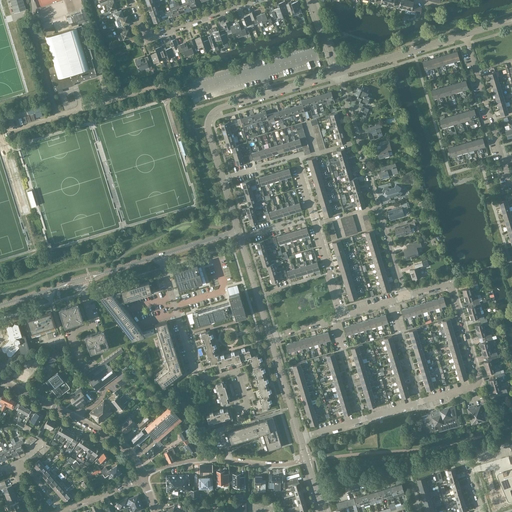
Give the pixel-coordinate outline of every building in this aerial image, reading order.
[(10,0),(14,13),(25,10),(22,0),(10,0)] [(185,12),(191,10),(187,0),(184,0),(185,2),(182,3),(182,5),(185,12)] [(187,0),(191,10),(197,8),(194,0),(191,2),(190,0),(187,0)] [(405,9),(407,0),(405,0),(400,0),(400,3),(397,2),(396,8),(399,9),(399,7),(405,9)] [(411,12),(414,12),(415,6),(412,6),(413,2),(407,0),(405,9),(411,10),(411,12)] [(107,1),(99,3),(100,6),(103,5),(104,7),(105,9),(107,9),(108,12),(109,12),(116,9),(113,2),(108,3),(107,1)] [(149,11),(156,9),(155,5),(160,4),(159,1),(147,5),(149,11)] [(185,12),(182,5),(179,6),(177,1),(175,2),(179,14),(185,12)] [(284,1),(278,3),(279,7),(282,14),(288,12),(289,16),(292,14),(292,13),(288,3),(285,4),(284,1)] [(291,1),(288,2),(288,3),(292,13),(294,12),(295,14),(302,12),(298,1),(291,3),(291,1)] [(173,16),(179,14),(175,2),(172,3),(173,6),(170,7),(173,16)] [(267,19),(258,22),(258,23),(259,27),(263,25),(264,27),(265,27),(272,24),(273,26),(276,25),(275,22),(271,10),(270,7),(267,8),(270,17),(267,19)] [(279,7),(271,10),(275,22),(279,20),(279,17),(283,16),(282,14),(279,7)] [(84,8),(81,9),(82,13),(67,18),(69,24),(77,21),(78,24),(85,22),(85,20),(88,19),(84,8)] [(108,12),(102,14),(103,17),(111,14),(112,17),(114,16),(115,20),(125,17),(123,12),(122,12),(121,13),(121,10),(117,12),(116,9),(109,12),(108,12)] [(157,12),(156,9),(149,11),(151,17),(164,13),(163,11),(162,11),(162,10),(157,12)] [(170,10),(164,13),(151,17),(153,23),(161,20),(161,21),(162,20),(162,18),(167,16),(168,18),(172,17),(170,10)] [(249,14),(243,16),(244,20),(247,28),(254,26),(252,22),(253,22),(255,21),(252,13),(251,12),(250,13),(249,13),(249,14)] [(255,12),(252,13),(255,21),(253,22),(254,25),(258,23),(258,22),(267,19),(265,12),(261,14),(256,16),(255,12)] [(125,17),(115,20),(118,27),(116,28),(117,30),(125,28),(124,25),(129,23),(128,20),(129,19),(128,16),(127,16),(125,17)] [(242,29),(235,31),(235,32),(238,38),(246,34),(246,33),(247,33),(249,32),(247,28),(244,20),(242,21),(241,21),(244,28),(242,29)] [(228,21),(225,21),(226,22),(228,30),(229,34),(235,32),(235,31),(242,29),(239,23),(239,21),(235,23),(236,24),(234,25),(230,26),(228,21)] [(219,34),(221,39),(223,44),(229,42),(226,33),(225,31),(228,30),(226,22),(222,23),(225,29),(220,31),(221,33),(219,34)] [(81,25),(39,38),(41,46),(47,44),(53,66),(47,67),(55,91),(74,85),(75,83),(96,76),(91,59),(92,58),(89,48),(88,49),(81,25)] [(117,30),(114,31),(116,35),(120,33),(121,35),(117,36),(119,41),(130,37),(128,30),(126,30),(125,28),(117,30)] [(214,28),(208,30),(210,35),(213,45),(216,44),(215,41),(218,40),(221,39),(219,34),(218,30),(217,31),(215,28),(214,28)] [(208,39),(202,41),(203,46),(205,50),(211,48),(212,48),(214,47),(213,45),(210,35),(207,36),(208,39)] [(194,38),(191,39),(191,40),(194,48),(197,47),(197,48),(200,47),(203,46),(202,41),(200,37),(197,38),(194,39),(194,38)] [(174,39),(171,40),(172,41),(174,48),(175,48),(175,49),(177,48),(179,52),(182,51),(182,50),(187,48),(185,42),(178,45),(176,39),(174,40),(174,39)] [(187,48),(182,50),(182,51),(184,57),(190,55),(193,54),(193,52),(195,51),(195,50),(194,48),(191,40),(189,41),(191,47),(187,48)] [(171,47),(165,49),(168,58),(174,56),(172,49),(174,48),(172,41),(169,42),(171,47)] [(160,47),(154,49),(156,53),(158,59),(165,57),(165,59),(168,58),(165,49),(164,48),(162,49),(161,46),(160,47)] [(457,51),(451,53),(453,61),(459,60),(457,51)] [(150,54),(147,55),(149,60),(151,66),(153,65),(153,64),(156,63),(159,62),(158,59),(156,53),(152,54),(150,55),(150,54)] [(451,53),(445,55),(447,63),(453,61),(451,53)] [(442,65),(447,63),(445,55),(439,56),(442,65)] [(439,56),(434,58),(436,66),(442,65),(439,56)] [(142,58),(134,61),(137,68),(139,67),(140,71),(147,68),(148,68),(149,70),(152,69),(151,66),(149,60),(145,61),(145,60),(144,60),(142,60),(142,58)] [(434,58),(428,60),(430,68),(436,66),(434,58)] [(424,70),(430,68),(428,60),(422,62),(424,70)] [(488,74),(490,80),(497,78),(497,76),(495,72),(488,74)] [(490,80),(492,86),(499,84),(499,83),(498,79),(502,77),(501,75),(497,76),(497,78),(490,80)] [(465,80),(459,82),(462,90),(468,89),(465,80)] [(492,86),(494,92),(501,90),(500,88),(499,85),(503,84),(503,81),(499,83),(499,84),(492,86)] [(459,82),(454,84),(456,92),(462,90),(459,82)] [(450,94),(456,92),(454,84),(448,85),(450,94)] [(445,95),(450,94),(448,85),(442,87),(445,95)] [(356,100),(371,94),(368,92),(369,89),(362,86),(361,89),(357,88),(354,95),(357,96),(356,100)] [(442,87),(436,89),(439,97),(445,95),(442,87)] [(494,92),(495,98),(503,95),(502,95),(501,91),(505,89),(505,87),(500,88),(501,90),(494,92)] [(433,99),(439,97),(436,89),(430,90),(433,99)] [(325,93),(328,104),(331,104),(330,99),(333,98),(331,91),(325,93)] [(325,105),(328,104),(325,93),(319,95),(321,102),(321,103),(324,102),(325,105)] [(495,98),(497,104),(504,101),(504,100),(503,97),(507,96),(506,93),(502,95),(503,95),(495,98)] [(370,97),(371,94),(356,100),(358,101),(359,102),(357,105),(361,106),(358,113),(362,115),(362,116),(365,117),(365,116),(367,117),(368,115),(366,114),(369,108),(365,107),(362,106),(362,105),(363,103),(366,104),(368,101),(371,102),(373,98),(370,97)] [(313,96),(316,108),(319,107),(318,103),(321,102),(319,95),(313,96)] [(314,109),(316,108),(313,96),(307,98),(309,105),(309,107),(313,106),(314,109)] [(301,100),(304,111),(307,111),(305,106),(309,105),(307,98),(301,100)] [(497,104),(499,109),(506,107),(506,106),(505,103),(509,101),(508,99),(504,100),(504,101),(497,104)] [(302,104),(296,105),(298,113),(301,112),(302,116),(305,115),(304,111),(301,100),(300,100),(302,104)] [(290,107),(293,119),(296,118),(295,114),(298,113),(296,105),(290,107)] [(510,105),(506,106),(506,107),(499,109),(501,116),(508,113),(507,109),(511,108),(510,105)] [(285,109),(284,109),(286,118),(289,117),(290,120),(293,119),(290,107),(288,108),(288,107),(287,107),(285,107),(284,108),(285,109)] [(284,109),(278,111),(281,123),(284,122),(283,119),(286,118),(284,109)] [(474,109),(468,111),(470,119),(476,117),(474,109)] [(267,127),(269,126),(265,111),(259,112),(261,121),(265,120),(267,127)] [(271,121),(274,120),(272,113),(266,114),(265,111),(269,126),(272,125),(271,121)] [(272,113),(274,120),(277,119),(279,123),(281,123),(278,111),(272,113)] [(468,111),(462,112),(465,121),(470,119),(468,111)] [(258,122),(261,121),(259,112),(253,114),(256,126),(257,129),(258,129),(259,126),(258,122)] [(330,121),(331,120),(338,118),(337,112),(325,115),(326,118),(329,117),(330,121)] [(462,112),(456,114),(459,122),(465,121),(462,112)] [(247,116),(249,125),(253,124),(253,127),(256,126),(253,114),(247,116)] [(453,124),(459,122),(456,114),(451,116),(453,124)] [(246,126),(249,125),(247,116),(241,118),(244,130),(247,129),(246,126)] [(451,116),(445,117),(447,126),(453,124),(451,116)] [(441,127),(447,126),(445,117),(439,119),(441,127)] [(328,125),(329,127),(340,124),(338,118),(331,120),(332,123),(328,125)] [(220,124),(222,130),(233,127),(232,124),(229,125),(228,121),(220,124)] [(334,129),(335,132),(342,130),(340,124),(329,127),(329,130),(334,129)] [(380,128),(382,127),(381,124),(364,129),(365,132),(367,132),(370,140),(374,139),(372,135),(376,133),(377,137),(382,135),(380,128)] [(233,127),(222,130),(223,136),(231,134),(230,131),(234,129),(233,127)] [(342,130),(335,132),(330,133),(332,139),(344,136),(342,130)] [(284,133),(285,135),(289,149),(295,147),(292,136),(291,136),(292,140),(288,141),(287,138),(288,138),(286,132),(284,133)] [(223,136),(225,142),(237,138),(236,136),(234,136),(233,133),(231,134),(223,136)] [(281,139),(280,139),(283,151),(289,149),(285,135),(283,136),(284,139),(285,139),(286,142),(282,143),(281,139)] [(293,135),(292,136),(295,147),(301,145),(301,143),(300,140),(299,138),(294,139),(293,135)] [(346,142),(344,136),(332,139),(332,140),(333,142),(338,141),(339,144),(346,142)] [(178,139),(183,155),(188,154),(183,137),(178,139)] [(237,138),(225,142),(227,148),(234,146),(233,143),(238,141),(237,138)] [(482,138),(476,139),(479,148),(485,146),(482,138)] [(275,141),(274,141),(277,153),(283,151),(280,139),(279,140),(280,144),(276,145),(275,141)] [(476,139),(471,141),(473,149),(479,148),(476,139)] [(269,142),(268,143),(271,154),(277,153),(274,141),(273,141),(274,145),(270,146),(269,142)] [(471,141),(465,143),(467,151),(473,149),(471,141)] [(263,144),(262,145),(265,156),(271,154),(268,143),(267,143),(268,147),(265,148),(263,144)] [(388,151),(391,150),(389,143),(376,147),(379,159),(389,156),(388,151)] [(465,143),(459,145),(462,153),(467,151),(465,143)] [(238,145),(234,146),(227,148),(231,147),(232,153),(244,149),(243,147),(239,148),(238,145)] [(260,158),(265,156),(262,145),(261,145),(262,149),(259,150),(257,146),(256,147),(260,158)] [(459,145),(453,146),(456,155),(462,153),(459,145)] [(450,156),(456,155),(453,146),(447,148),(450,156)] [(253,160),(260,158),(256,147),(255,147),(256,151),(251,152),(253,160)] [(338,156),(345,154),(344,148),(332,151),(333,154),(337,153),(338,156)] [(244,149),(232,153),(234,159),(241,157),(240,154),(245,152),(244,149)] [(335,161),(336,163),(347,160),(345,154),(338,156),(339,159),(335,161)] [(246,155),(241,157),(234,159),(236,165),(243,163),(242,160),(247,158),(246,156),(246,155)] [(307,159),(309,165),(317,162),(315,156),(307,159)] [(342,168),(351,165),(350,162),(349,162),(348,162),(347,160),(336,163),(336,166),(341,165),(342,168)] [(309,165),(310,171),(319,168),(317,162),(309,165)] [(388,175),(398,172),(395,163),(380,167),(381,171),(378,172),(380,180),(389,177),(388,175)] [(351,165),(342,168),(343,171),(338,173),(339,175),(351,172),(350,170),(351,169),(352,169),(351,165)] [(289,168),(283,170),(286,181),(287,181),(286,177),(291,176),(289,168)] [(319,168),(310,171),(312,176),(320,174),(319,168)] [(285,182),(286,181),(283,170),(277,172),(280,183),(281,183),(280,179),(284,178),(285,182)] [(279,183),(280,183),(277,172),(271,174),(274,185),(276,185),(274,181),(278,180),(279,183)] [(352,174),(351,172),(339,175),(340,178),(344,177),(345,180),(354,177),(353,174),(352,174)] [(273,185),(274,185),(271,174),(265,175),(268,187),(269,186),(268,182),(272,181),(273,185)] [(322,180),(320,174),(312,176),(314,182),(322,180)] [(267,187),(268,187),(265,175),(258,177),(261,185),(266,183),(267,187)] [(354,177),(345,180),(347,187),(350,186),(358,183),(356,177),(354,177)] [(241,182),(243,188),(250,186),(249,183),(254,181),(253,179),(241,182)] [(324,185),(322,180),(314,182),(316,188),(324,185)] [(358,183),(350,186),(351,189),(347,190),(348,192),(360,189),(358,183)] [(386,189),(383,195),(388,198),(397,196),(399,197),(404,189),(396,184),(394,187),(390,188),(389,191),(386,189)] [(316,188),(317,194),(326,191),(324,185),(316,188)] [(251,189),(250,186),(243,188),(245,194),(256,191),(256,188),(251,189)] [(362,195),(360,189),(348,192),(349,195),(352,194),(353,197),(362,195)] [(257,194),(256,191),(245,194),(247,200),(256,198),(255,194),(257,194)] [(317,194),(319,200),(327,197),(326,191),(317,194)] [(363,201),(362,195),(353,197),(354,201),(351,202),(352,204),(363,201)] [(319,200),(321,205),(329,203),(327,197),(319,200)] [(257,201),(256,198),(247,200),(248,206),(245,207),(256,204),(259,203),(260,203),(259,200),(257,201)] [(289,214),(295,212),(292,200),(291,201),(292,204),(288,206),(287,202),(286,202),(289,214)] [(293,200),(292,200),(295,212),(301,210),(299,202),(294,204),(293,200)] [(499,202),(501,208),(508,206),(509,207),(511,206),(511,204),(508,205),(507,200),(499,202)] [(363,201),(352,204),(353,207),(357,206),(358,209),(365,207),(363,201)] [(283,215),(289,214),(286,202),(285,202),(286,206),(282,207),(281,203),(280,204),(283,215)] [(395,209),(388,211),(388,213),(389,217),(390,217),(391,220),(404,215),(404,214),(409,213),(407,207),(409,207),(408,202),(400,204),(401,208),(395,210),(395,209)] [(329,203),(321,205),(323,211),(331,209),(329,203)] [(256,204),(245,207),(247,213),(254,211),(253,208),(257,207),(256,204)] [(275,205),(274,206),(277,217),(283,215),(280,204),(279,204),(280,208),(276,209),(275,205)] [(271,219),(277,217),(274,206),(273,206),(274,210),(269,211),(271,219)] [(510,212),(510,213),(511,212),(511,210),(510,211),(509,207),(508,206),(501,208),(503,214),(510,212)] [(333,215),(331,209),(323,211),(324,217),(333,215)] [(247,213),(248,219),(260,216),(262,215),(261,212),(256,214),(255,211),(254,211),(247,213)] [(511,216),(511,217),(510,213),(510,212),(503,214),(504,220),(511,218),(511,216)] [(261,218),(260,216),(248,219),(250,225),(257,223),(256,220),(261,218)] [(410,229),(416,227),(414,222),(395,228),(398,237),(411,233),(410,229)] [(306,227),(300,229),(304,240),(305,240),(304,236),(309,235),(306,227)] [(303,241),(304,240),(300,229),(294,231),(298,242),(299,242),(298,238),(302,237),(303,241)] [(373,230),(367,232),(365,233),(366,237),(362,239),(362,240),(374,236),(373,230)] [(297,242),(298,242),(294,231),(288,232),(293,247),(295,246),(294,243),(293,243),(292,239),(296,238),(297,242)] [(291,248),(293,247),(288,232),(283,234),(286,246),(287,249),(289,248),(288,245),(287,245),(286,241),(290,240),(291,244),(290,245),(291,248)] [(285,246),(286,246),(283,234),(276,236),(279,244),(284,242),(285,246)] [(364,244),(364,246),(376,242),(374,236),(362,240),(363,241),(367,240),(368,243),(364,244)] [(255,242),(257,249),(264,246),(263,243),(268,242),(267,239),(255,242)] [(332,242),(334,248),(342,246),(340,240),(332,242)] [(376,242),(364,246),(364,247),(369,245),(370,249),(366,250),(366,252),(378,248),(376,242)] [(417,248),(422,247),(420,242),(411,244),(412,247),(404,250),(407,260),(419,256),(417,248)] [(264,246),(257,249),(259,255),(271,251),(270,248),(265,250),(264,246)] [(342,246),(334,248),(335,254),(344,252),(342,246)] [(367,256),(368,258),(380,254),(378,248),(366,252),(366,253),(370,251),(371,255),(367,256)] [(275,250),(271,251),(259,255),(261,260),(269,258),(269,255),(276,252),(275,250)] [(335,254),(337,260),(345,257),(344,252),(335,254)] [(369,262),(370,264),(381,260),(380,254),(368,258),(368,259),(372,257),(373,261),(369,262)] [(309,257),(310,259),(313,271),(319,269),(317,262),(312,263),(311,259),(312,259),(311,256),(309,257)] [(337,260),(339,265),(347,263),(345,257),(337,260)] [(270,261),(269,258),(261,260),(263,266),(278,261),(277,259),(270,261)] [(305,261),(304,261),(307,273),(313,271),(310,259),(309,260),(310,264),(306,265),(305,261)] [(266,265),(268,271),(275,269),(274,266),(279,264),(278,263),(282,262),(282,260),(278,261),(263,266),(266,265)] [(381,260),(370,264),(370,265),(374,263),(375,267),(371,268),(371,269),(383,266),(381,260)] [(422,263),(414,265),(415,268),(409,270),(412,280),(422,277),(419,268),(429,265),(427,260),(422,262),(422,263)] [(299,262),(298,263),(301,274),(307,273),(304,261),(303,261),(304,265),(300,267),(299,262)] [(293,264),(292,265),(295,276),(301,274),(298,263),(297,263),(298,267),(294,268),(293,264)] [(339,265),(341,271),(349,269),(347,263),(339,265)] [(198,267),(197,264),(174,271),(179,289),(196,284),(197,286),(206,284),(202,270),(199,271),(198,267)] [(289,278),(295,276),(292,265),(291,265),(292,269),(287,271),(289,278)] [(385,272),(383,266),(371,269),(372,271),(376,269),(377,273),(373,274),(373,275),(385,272)] [(275,269),(268,271),(270,277),(286,272),(285,270),(281,271),(276,272),(275,269)] [(349,269),(341,271),(342,277),(350,274),(349,269)] [(287,278),(286,272),(270,277),(272,283),(279,281),(278,278),(282,276),(283,278),(284,277),(285,279),(287,278)] [(385,272),(373,275),(373,277),(377,275),(379,279),(374,280),(375,281),(387,278),(385,272)] [(352,280),(350,274),(342,277),(344,283),(352,280)] [(388,284),(387,278),(375,281),(375,283),(379,281),(380,285),(376,286),(377,287),(388,284)] [(344,283),(346,288),(354,286),(352,280),(344,283)] [(124,301),(131,299),(138,297),(145,295),(152,293),(151,289),(149,281),(142,283),(135,285),(127,288),(120,290),(116,291),(118,294),(122,293),(124,302),(125,302),(124,301)] [(462,290),(463,296),(474,293),(473,289),(475,288),(473,283),(467,285),(468,288),(462,290)] [(390,290),(388,284),(377,287),(377,289),(381,287),(382,290),(380,290),(381,293),(390,290)] [(237,285),(227,288),(229,295),(230,299),(236,318),(246,315),(239,292),(237,285)] [(354,286),(346,288),(347,294),(355,292),(354,286)] [(144,335),(140,330),(135,324),(130,318),(126,311),(121,305),(120,305),(116,299),(111,292),(102,295),(102,296),(104,302),(103,302),(104,303),(107,302),(108,308),(109,309),(111,308),(113,314),(113,315),(114,315),(116,314),(118,320),(117,321),(118,321),(121,320),(122,327),(123,328),(123,327),(125,327),(127,333),(127,334),(128,333),(130,333),(132,339),(131,339),(132,340),(146,335),(145,335),(144,335)] [(357,298),(355,292),(347,294),(349,300),(357,298)] [(472,300),(472,303),(479,301),(477,295),(475,296),(474,293),(463,296),(465,302),(472,300)] [(443,298),(437,299),(441,311),(442,311),(441,307),(446,305),(443,298)] [(440,312),(441,311),(437,299),(431,301),(435,313),(436,313),(435,309),(439,308),(440,312)] [(434,314),(435,313),(431,301),(425,303),(429,315),(430,315),(429,310),(432,309),(434,314)] [(480,307),(479,301),(472,303),(473,306),(467,308),(469,314),(480,311),(479,307),(480,307)] [(83,321),(80,312),(78,303),(60,309),(65,326),(83,321)] [(425,303),(419,305),(423,317),(424,316),(423,312),(427,311),(428,315),(429,315),(425,303)] [(224,305),(193,314),(193,313),(187,314),(190,324),(195,322),(196,325),(227,315),(231,314),(227,304),(224,305)] [(422,317),(423,317),(419,305),(413,306),(417,319),(418,318),(417,314),(421,313),(422,317)] [(413,306),(407,308),(411,320),(412,320),(411,316),(415,314),(416,319),(417,319),(413,306)] [(410,321),(411,320),(407,308),(401,310),(404,318),(409,316),(410,321)] [(481,314),(480,311),(469,314),(471,320),(477,318),(478,321),(479,321),(484,319),(482,314),(481,314)] [(40,313),(38,314),(37,314),(37,316),(27,319),(31,332),(35,331),(36,333),(48,330),(51,328),(50,326),(55,325),(51,312),(40,315),(40,313)] [(385,315),(379,317),(383,328),(384,328),(383,324),(388,323),(385,315)] [(382,329),(383,328),(379,317),(373,318),(377,330),(378,330),(377,326),(381,325),(382,329)] [(373,318),(367,320),(371,332),(372,332),(371,327),(375,326),(376,331),(377,330),(373,318)] [(439,328),(439,329),(451,325),(450,319),(442,321),(442,320),(437,322),(438,324),(442,323),(443,327),(439,328)] [(474,326),(476,332),(484,329),(483,326),(488,324),(486,319),(484,319),(479,321),(480,324),(474,326)] [(367,320),(361,322),(365,334),(366,333),(365,329),(369,328),(370,332),(371,332),(367,320)] [(167,384),(172,380),(182,372),(179,361),(177,354),(175,348),(173,341),(171,335),(169,331),(169,328),(167,321),(155,324),(157,331),(159,338),(157,339),(159,345),(161,352),(163,359),(165,365),(165,367),(163,368),(158,372),(153,376),(162,387),(167,384)] [(361,322),(355,323),(359,336),(360,335),(359,331),(363,330),(364,334),(365,334),(361,322)] [(355,323),(350,325),(353,337),(354,337),(353,333),(357,332),(358,336),(359,336),(355,323)] [(352,338),(353,337),(350,325),(343,327),(346,335),(351,333),(352,338)] [(441,334),(441,335),(453,331),(451,325),(439,329),(440,330),(444,329),(445,333),(441,334)] [(0,362),(7,360),(6,360),(8,359),(8,360),(16,357),(6,326),(0,328),(0,362)] [(409,331),(410,337),(422,334),(422,333),(418,334),(417,331),(421,330),(420,327),(415,328),(416,329),(409,331)] [(485,333),(484,329),(476,332),(478,338),(479,337),(479,340),(491,337),(490,331),(485,333)] [(109,348),(103,330),(97,332),(92,334),(85,336),(88,345),(91,353),(97,351),(102,350),(109,348)] [(202,338),(203,343),(212,341),(211,337),(212,337),(212,336),(213,335),(212,335),(212,334),(211,333),(210,334),(209,330),(206,331),(204,331),(202,332),(201,332),(200,332),(200,333),(202,338)] [(443,340),(443,341),(455,337),(453,331),(441,335),(441,336),(446,335),(447,339),(443,340)] [(328,332),(322,334),(325,346),(327,345),(325,341),(330,340),(328,332)] [(322,334),(316,335),(319,347),(320,347),(319,343),(323,342),(324,346),(325,346),(322,334)] [(410,337),(412,343),(424,340),(423,339),(419,340),(418,336),(422,335),(422,334),(410,337)] [(316,335),(310,337),(313,349),(314,349),(313,344),(317,343),(318,348),(319,347),(316,335)] [(381,345),(381,346),(393,342),(391,336),(384,339),(384,338),(379,339),(380,341),(384,340),(385,344),(381,345)] [(310,337),(304,339),(307,351),(309,350),(307,346),(311,345),(312,349),(313,349),(310,337)] [(444,346),(445,347),(457,343),(455,337),(443,341),(443,342),(448,341),(449,344),(444,346)] [(480,350),(492,346),(493,346),(492,343),(493,342),(491,337),(479,340),(480,343),(479,343),(479,344),(478,344),(479,347),(480,347),(480,350)] [(304,339),(298,341),(301,353),(303,352),(301,348),(305,347),(306,351),(307,351),(304,339)] [(424,340),(412,343),(414,349),(425,346),(425,345),(421,346),(420,342),(424,341),(424,340)] [(205,348),(206,354),(215,351),(214,347),(215,347),(216,346),(216,345),(214,344),(213,344),(212,341),(203,343),(205,348)] [(300,353),(301,353),(298,341),(292,342),(295,354),(297,354),(295,350),(299,349),(300,353)] [(294,355),(295,354),(292,342),(286,344),(288,352),(293,350),(294,355)] [(383,351),(383,352),(395,348),(393,342),(381,346),(382,347),(386,346),(387,350),(383,351)] [(446,352),(446,353),(458,349),(457,343),(445,347),(445,348),(449,347),(451,350),(446,352)] [(350,348),(352,354),(364,351),(364,350),(360,351),(359,348),(363,346),(362,344),(358,345),(358,346),(350,348)] [(414,349),(416,355),(427,352),(427,351),(423,352),(422,349),(426,347),(425,346),(414,349)] [(489,354),(490,357),(495,355),(497,355),(495,349),(493,350),(492,346),(480,350),(481,352),(482,355),(482,356),(483,355),(483,356),(489,354)] [(246,358),(249,357),(251,356),(250,355),(250,353),(249,352),(249,350),(248,348),(245,349),(244,348),(243,347),(242,347),(242,348),(241,349),(241,350),(238,351),(240,360),(246,358)] [(147,360),(148,358),(150,357),(147,348),(141,353),(147,360)] [(385,357),(385,358),(396,354),(395,348),(383,352),(384,353),(388,352),(389,356),(385,357)] [(460,355),(458,349),(446,353),(447,354),(451,353),(452,356),(448,358),(448,359),(460,355)] [(231,353),(227,354),(230,363),(235,361),(240,360),(238,351),(234,352),(234,351),(233,350),(232,351),(231,351),(231,352),(231,353)] [(214,362),(218,361),(217,357),(219,356),(218,355),(218,354),(216,355),(215,351),(206,354),(208,359),(209,364),(210,364),(212,363),(214,362)] [(352,354),(354,360),(366,357),(365,356),(361,357),(360,354),(364,352),(364,351),(352,354)] [(427,352),(416,355),(417,361),(429,358),(429,357),(425,358),(424,354),(428,353),(427,352)] [(324,362),(324,363),(335,359),(333,353),(326,356),(326,355),(322,356),(322,358),(326,357),(327,361),(324,362)] [(220,366),(225,364),(230,363),(227,354),(224,355),(223,354),(222,354),(221,354),(220,355),(221,356),(219,356),(217,357),(218,361),(219,364),(219,365),(220,366)] [(254,355),(251,356),(249,357),(251,362),(252,367),(261,365),(260,361),(261,361),(261,359),(261,358),(260,358),(259,358),(258,354),(257,354),(254,355)] [(387,363),(387,364),(398,360),(396,354),(385,358),(385,359),(390,358),(391,362),(387,363)] [(450,364),(450,365),(462,361),(460,355),(448,359),(449,360),(453,359),(454,362),(450,364)] [(483,362),(485,368),(493,366),(492,362),(497,360),(495,355),(490,357),(488,357),(489,360),(483,362)] [(47,364),(52,366),(56,359),(51,356),(47,364)] [(29,367),(33,359),(27,357),(23,365),(29,367)] [(354,360),(356,366),(367,363),(367,362),(363,363),(362,360),(366,358),(366,357),(354,360)] [(429,359),(429,358),(417,361),(419,367),(431,364),(430,363),(427,364),(425,360),(429,359)] [(325,368),(326,369),(337,365),(335,359),(324,363),(324,364),(328,363),(329,367),(325,368)] [(388,369),(389,370),(400,366),(398,360),(387,364),(387,365),(391,364),(392,368),(388,369)] [(292,366),(294,372),(306,368),(306,367),(301,369),(300,365),(305,364),(304,361),(299,363),(292,366)] [(451,370),(452,371),(464,367),(462,361),(450,365),(450,366),(455,365),(456,368),(451,370)] [(356,366),(358,372),(369,369),(369,368),(365,369),(364,366),(368,364),(367,363),(356,366)] [(431,364),(419,367),(421,373),(432,370),(432,369),(428,370),(427,366),(431,365),(431,364)] [(97,390),(117,375),(109,365),(89,380),(92,384),(97,390)] [(254,372),(255,378),(264,375),(263,372),(264,371),(265,370),(264,369),(263,368),(262,368),(261,365),(252,367),(254,372)] [(327,374),(327,375),(339,371),(337,365),(326,369),(326,370),(330,369),(331,373),(327,374)] [(496,365),(493,366),(485,368),(487,374),(493,372),(494,375),(500,373),(499,368),(497,368),(496,365)] [(402,372),(400,366),(389,370),(389,371),(393,370),(394,374),(390,375),(390,376),(402,372)] [(465,373),(464,367),(452,371),(452,372),(456,371),(457,374),(453,376),(465,373)] [(294,372),(296,378),(308,374),(307,373),(303,374),(302,371),(306,369),(306,368),(294,372)] [(369,369),(358,372),(359,378),(371,375),(371,374),(367,375),(366,371),(370,370),(369,369)] [(433,371),(432,370),(421,373),(423,379),(434,376),(434,375),(430,376),(429,372),(433,371)] [(329,380),(329,381),(341,377),(339,371),(327,375),(328,376),(332,375),(333,379),(329,380)] [(45,381),(54,393),(58,397),(69,388),(57,372),(45,381)] [(403,378),(402,372),(390,376),(391,377),(395,376),(396,380),(392,381),(392,382),(403,378)] [(467,379),(465,373),(453,376),(454,378),(458,377),(459,381),(467,379)] [(502,379),(500,373),(494,375),(494,378),(488,380),(487,381),(488,384),(489,384),(489,386),(501,383),(500,379),(502,379)] [(308,374),(296,378),(297,384),(309,380),(309,379),(305,380),(304,376),(308,375),(308,374)] [(268,380),(267,380),(267,379),(266,379),(265,379),(264,375),(255,378),(257,383),(259,388),(267,386),(266,382),(267,382),(268,380)] [(359,378),(361,384),(373,381),(373,380),(369,381),(367,377),(371,376),(371,375),(359,378)] [(423,379),(424,385),(436,382),(435,377),(437,376),(437,375),(434,376),(423,379)] [(331,386),(331,387),(342,383),(341,377),(329,381),(329,382),(333,381),(334,385),(331,386)] [(405,384),(403,378),(392,382),(392,383),(396,382),(398,385),(394,387),(405,384)] [(297,384),(299,389),(311,386),(311,385),(307,386),(306,383),(310,381),(309,380),(297,384)] [(216,390),(217,394),(226,391),(224,386),(222,381),(214,383),(215,387),(214,387),(213,388),(213,389),(214,390),(215,391),(216,390)] [(361,384),(363,390),(375,387),(374,386),(370,387),(369,383),(373,382),(373,381),(361,384)] [(437,381),(436,382),(424,385),(426,391),(434,389),(432,384),(436,383),(438,382),(437,381)] [(344,389),(342,383),(331,387),(331,388),(335,387),(336,391),(332,392),(332,393),(344,389)] [(502,386),(501,383),(489,386),(490,388),(490,389),(491,392),(492,392),(497,390),(500,399),(508,396),(507,394),(506,389),(505,389),(504,386),(502,386)] [(395,393),(396,393),(407,390),(405,384),(394,387),(394,389),(398,388),(399,391),(395,393)] [(268,389),(267,386),(259,388),(260,393),(262,398),(264,398),(265,398),(267,397),(270,396),(269,392),(270,392),(271,391),(271,390),(270,390),(269,389),(268,389)] [(299,389),(301,395),(313,392),(313,391),(308,392),(307,388),(311,387),(311,386),(299,389)] [(74,395),(71,398),(76,405),(78,404),(80,407),(85,403),(89,400),(84,393),(80,387),(73,393),(74,395)] [(375,387),(363,390),(365,396),(376,393),(376,392),(372,393),(371,389),(375,388),(375,387)] [(334,398),(334,399),(346,395),(344,389),(332,393),(333,394),(337,393),(338,397),(334,398)] [(409,396),(407,390),(396,393),(396,395),(400,394),(401,398),(409,396)] [(227,396),(226,391),(217,394),(218,398),(217,398),(216,399),(216,400),(217,400),(218,401),(219,400),(220,404),(229,402),(227,396)] [(313,392),(301,395),(303,401),(315,398),(314,397),(310,398),(309,394),(313,393),(313,392)] [(377,394),(376,393),(365,396),(367,402),(378,399),(378,398),(374,399),(373,395),(377,394)] [(0,403),(3,405),(2,407),(5,408),(6,406),(5,405),(5,403),(8,397),(7,396),(2,394),(2,395),(0,394),(0,403)] [(336,405),(348,401),(346,395),(334,399),(335,400),(339,399),(340,402),(336,403),(336,405)] [(119,411),(126,406),(118,396),(112,401),(119,411)] [(5,403),(5,405),(6,406),(13,409),(16,401),(14,400),(8,397),(5,403)] [(271,402),(271,401),(270,400),(268,400),(267,397),(265,398),(264,398),(262,398),(259,399),(260,405),(262,410),(263,409),(265,409),(267,408),(270,407),(269,403),(270,403),(271,402)] [(315,399),(315,398),(303,401),(304,407),(316,404),(316,403),(312,404),(311,400),(315,399)] [(379,400),(378,399),(367,402),(368,408),(376,406),(375,401),(379,400)] [(89,412),(89,413),(98,423),(111,412),(109,409),(110,408),(103,400),(89,412)] [(338,410),(349,407),(348,401),(336,405),(336,406),(340,405),(342,408),(338,410)] [(14,408),(19,411),(22,413),(25,406),(20,403),(19,404),(17,403),(14,408)] [(317,405),(316,404),(304,407),(306,413),(318,410),(318,409),(314,410),(312,406),(317,405)] [(22,413),(25,414),(28,416),(31,409),(25,406),(22,413)] [(458,418),(458,419),(457,419),(455,406),(440,411),(439,410),(436,410),(437,413),(431,415),(431,414),(421,417),(426,433),(434,431),(435,429),(434,426),(437,425),(439,431),(461,425),(458,417),(458,418)] [(471,424),(484,420),(480,406),(477,407),(477,406),(467,409),(471,424)] [(170,407),(145,428),(157,442),(181,420),(170,407)] [(351,413),(349,407),(338,410),(338,412),(342,411),(344,415),(351,413)] [(220,411),(216,412),(219,420),(224,419),(229,417),(228,416),(228,414),(227,412),(227,411),(226,409),(223,410),(222,409),(221,408),(220,408),(219,410),(220,411)] [(319,411),(318,410),(306,413),(308,419),(320,416),(320,415),(315,416),(314,412),(319,411)] [(219,420),(216,412),(212,413),(212,412),(211,411),(210,411),(210,412),(209,412),(209,414),(206,415),(208,424),(214,422),(219,420)] [(35,412),(30,421),(38,425),(43,416),(35,412)] [(268,450),(282,446),(273,416),(258,421),(259,423),(227,433),(230,444),(262,434),(268,450)] [(320,417),(320,416),(308,419),(310,425),(318,423),(316,418),(320,417)] [(125,433),(135,424),(129,417),(119,426),(125,433)] [(52,429),(56,423),(48,419),(44,426),(47,428),(47,426),(52,429)] [(25,424),(22,429),(28,432),(31,427),(25,424)] [(60,434),(62,435),(65,429),(61,426),(53,439),(56,440),(56,439),(57,439),(60,434)] [(184,430),(179,434),(183,441),(192,435),(191,432),(189,428),(185,430),(186,431),(185,431),(184,430)] [(65,429),(62,435),(58,441),(61,442),(64,436),(67,437),(70,432),(65,429)] [(131,439),(136,444),(141,439),(141,438),(145,435),(142,431),(137,435),(137,434),(131,439)] [(68,445),(71,440),(75,434),(70,432),(67,437),(69,439),(66,444),(68,445)] [(75,434),(71,440),(74,442),(72,445),(74,446),(80,437),(75,434)] [(80,446),(82,447),(86,441),(82,438),(75,449),(77,451),(80,446)] [(24,451),(23,450),(21,444),(24,442),(23,439),(15,442),(16,444),(14,444),(18,454),(24,451)] [(187,439),(183,442),(191,453),(195,451),(187,439)] [(9,446),(10,448),(13,456),(18,454),(14,444),(16,444),(14,440),(13,441),(12,441),(13,445),(9,446)] [(85,449),(87,450),(91,444),(86,441),(82,447),(79,452),(82,453),(85,449)] [(91,444),(87,450),(89,451),(87,455),(89,456),(95,447),(91,444)] [(155,444),(144,453),(149,459),(160,449),(155,444)] [(100,450),(95,447),(89,456),(91,458),(90,460),(92,461),(100,450)] [(174,461),(171,456),(175,454),(173,450),(172,447),(168,449),(165,450),(166,452),(164,453),(169,463),(174,461)] [(3,448),(7,458),(13,456),(10,448),(7,449),(6,448),(5,448),(3,448)] [(95,460),(98,463),(100,461),(103,463),(109,458),(104,453),(98,459),(97,458),(95,460)] [(37,469),(43,464),(39,459),(33,464),(37,469)] [(75,459),(70,464),(73,467),(78,462),(75,459)] [(37,469),(41,474),(49,467),(45,462),(43,464),(37,469)] [(113,477),(121,471),(117,465),(113,467),(113,466),(108,470),(105,467),(100,470),(105,477),(111,473),(113,477)] [(49,467),(41,474),(45,478),(53,471),(51,470),(49,467)] [(449,476),(456,474),(454,468),(447,470),(449,476)] [(497,475),(498,476),(507,500),(508,500),(508,501),(509,501),(510,501),(511,500),(511,469),(499,474),(498,474),(498,475),(497,475)] [(54,473),(53,471),(45,478),(49,483),(58,475),(55,472),(54,473)] [(216,471),(217,484),(221,484),(222,485),(229,485),(228,474),(224,474),(224,471),(216,471)] [(90,476),(88,477),(94,486),(99,483),(93,473),(90,476)] [(177,475),(178,491),(189,490),(189,479),(188,479),(188,474),(177,475)] [(245,488),(244,477),(241,477),(240,474),(232,474),(233,486),(238,486),(238,488),(245,488)] [(458,480),(456,474),(449,476),(450,480),(446,481),(447,483),(458,480)] [(61,479),(58,475),(49,483),(53,487),(60,480),(61,480),(60,479),(61,479)] [(178,491),(177,475),(166,475),(166,491),(167,491),(178,491)] [(210,486),(210,476),(198,476),(199,487),(210,486)] [(265,480),(262,480),(262,476),(255,476),(255,484),(259,484),(259,492),(265,492),(265,480)] [(416,479),(418,485),(426,483),(424,477),(416,479)] [(53,487),(57,492),(64,485),(60,480),(53,487)] [(85,489),(90,486),(86,480),(81,483),(85,489)] [(293,487),(294,490),(301,488),(299,482),(294,484),(293,480),(286,482),(288,488),(293,487)] [(459,486),(458,480),(447,483),(447,486),(451,485),(452,488),(459,486)] [(426,483),(418,485),(420,491),(428,489),(426,483)] [(3,495),(5,494),(14,490),(12,484),(7,487),(5,484),(0,485),(0,489),(3,488),(4,492),(2,492),(3,495)] [(401,484),(395,486),(397,493),(398,497),(404,495),(401,484)] [(60,496),(67,491),(68,489),(64,485),(57,492),(60,496)] [(459,486),(452,488),(454,494),(461,492),(459,486)] [(301,488),(294,490),(292,491),(293,494),(284,497),(285,499),(291,497),(303,494),(301,488)] [(420,491),(422,497),(432,494),(431,492),(431,491),(429,492),(428,489),(420,491)] [(4,501),(6,504),(12,501),(11,498),(16,496),(14,490),(5,494),(7,500),(4,501)] [(67,491),(60,496),(64,501),(71,496),(67,491)] [(455,497),(456,500),(463,498),(461,492),(454,494),(450,495),(451,498),(455,497)] [(295,503),(298,502),(305,500),(303,494),(291,497),(292,500),(294,500),(295,503)] [(422,497),(423,502),(431,500),(430,497),(432,496),(432,495),(432,494),(422,497)] [(123,507),(131,504),(134,511),(142,508),(137,496),(129,499),(127,500),(127,498),(117,502),(120,509),(123,508),(123,507)] [(360,504),(363,503),(361,496),(355,498),(357,505),(358,507),(361,507),(360,504)] [(463,498),(456,500),(458,506),(465,504),(463,498)] [(306,506),(305,500),(298,502),(299,505),(287,509),(288,511),(295,509),(306,506)] [(423,502),(425,508),(433,506),(431,500),(423,502)] [(8,511),(9,511),(21,508),(18,502),(14,504),(12,501),(6,504),(8,511)]
